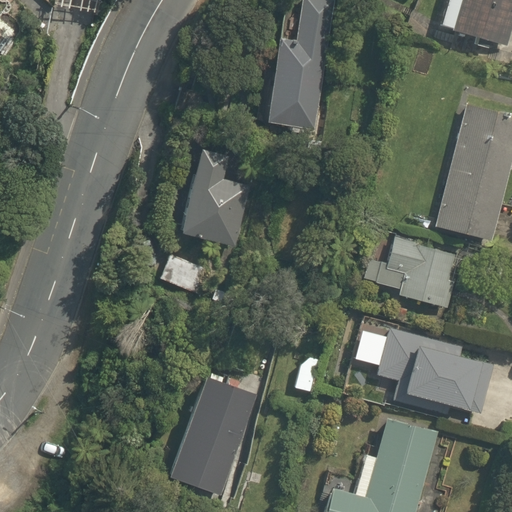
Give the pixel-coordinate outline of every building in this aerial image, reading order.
[(0,0),(0,43),(7,33),(0,28),(1,23),(0,21),(3,16),(7,17),(13,16),(15,11),(15,4),(17,0),(0,0)] [(302,0),(296,42),(280,40),(267,123),(314,132),(336,3),(319,0),(302,0)] [(506,46),(511,25),(511,0),(448,0),(441,26),(453,29),(452,32),(506,46)] [(491,241),(511,157),(511,116),(466,105),(434,227),(491,241)] [(230,157),(202,151),(180,235),(234,248),(250,187),(224,180),(230,157)] [(400,290),(398,296),(448,309),(454,283),(449,281),(455,256),(414,246),(415,243),(394,238),(387,264),(369,259),(363,279),(374,282),(374,284),(400,290)] [(196,261),(168,250),(159,272),(187,283),(196,261)] [(479,415),(491,365),(459,357),(461,347),(389,329),(377,375),(398,381),(393,401),(445,415),(447,406),(479,415)] [(257,396),(206,378),(169,477),(220,495),(257,396)] [(415,511),(437,432),(429,430),(430,426),(407,420),(406,424),(386,419),(376,457),(366,454),(355,493),(332,488),(325,511),(415,511)]
